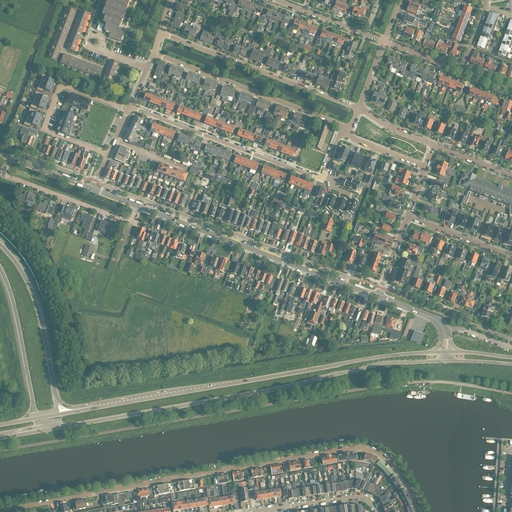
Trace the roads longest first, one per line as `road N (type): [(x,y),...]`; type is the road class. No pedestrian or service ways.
road 1 (unclassified): [(421,511),(396,464),(365,444),(0,509)]
road 2 (secondary): [(48,429),(378,363),(446,360)]
road 3 (secondary): [(442,351),(58,414)]
road 4 (tertiary): [(378,295),(137,205)]
road 5 (residential): [(338,134),(323,172),(314,175),(131,105)]
road 6 (residential): [(359,108),(161,33)]
road 7 (residential): [(341,125),(154,53)]
road 8 (residential): [(109,154),(43,130),(61,83),(129,109)]
road 9 (motorway): [(58,414),(35,301),(0,243)]
road 10 (residential): [(137,205),(125,220),(7,175),(9,157)]
road 11 (motorway): [(0,268),(35,418)]
road 12 (residential): [(376,511),(360,497),(250,511)]
